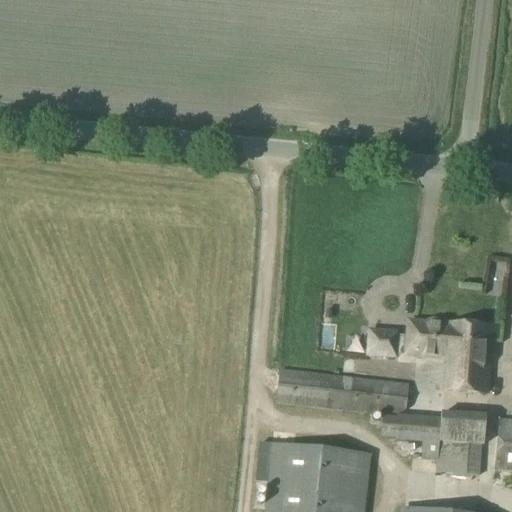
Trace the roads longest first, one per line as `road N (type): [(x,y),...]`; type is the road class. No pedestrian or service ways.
road 1 (unclassified): [(470,171),(0,124)]
road 2 (unclassified): [(470,171),(488,0)]
